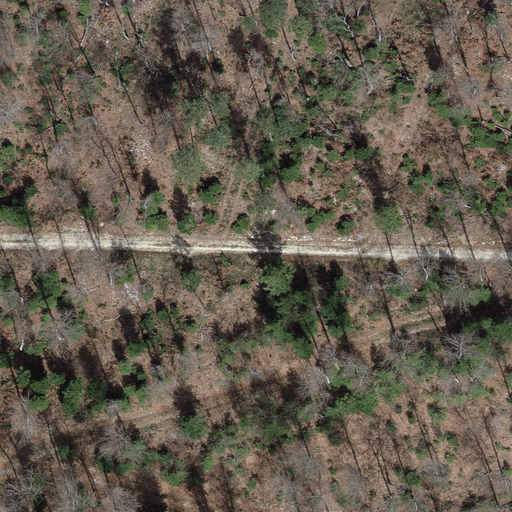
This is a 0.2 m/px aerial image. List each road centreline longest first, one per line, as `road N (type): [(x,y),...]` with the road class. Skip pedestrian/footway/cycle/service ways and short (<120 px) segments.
road 1 (track): [(511,304),(0,469)]
road 2 (track): [(0,242),(511,259)]
road 3 (track): [(4,468),(231,511)]
